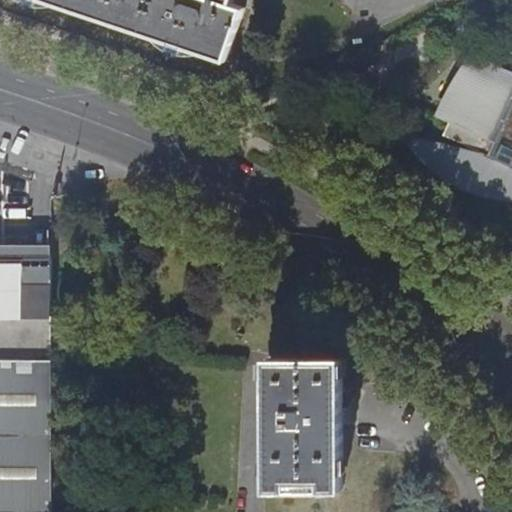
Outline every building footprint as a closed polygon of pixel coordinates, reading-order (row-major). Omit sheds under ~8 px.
[(39,0),(228,63),(246,10),(234,6),(236,0),(39,0)] [(511,68),(482,54),(471,76),(467,74),(448,116),(456,120),(448,136),(494,157),(491,163),(442,146),(433,170),(447,178),(471,189),(488,193),(506,196),(511,196),(511,68)] [(433,170),(442,146),(400,132),(406,144),(423,163),(433,170)] [(0,253),(0,511),(52,511),(52,252),(0,253)] [(268,359),(269,489),(340,489),(340,359),(268,359)]
